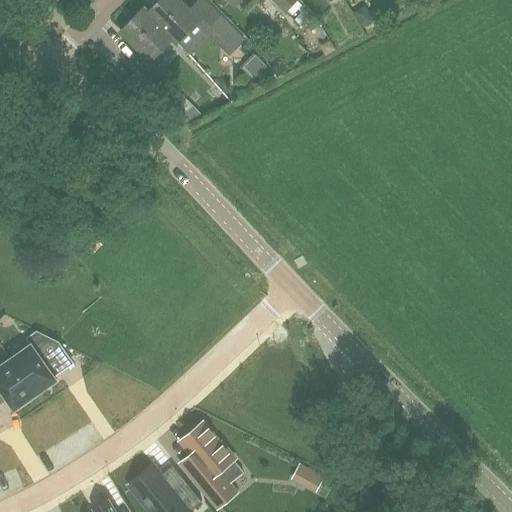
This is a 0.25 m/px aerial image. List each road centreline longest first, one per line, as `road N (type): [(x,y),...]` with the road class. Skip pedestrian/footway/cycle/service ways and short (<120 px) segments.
road 1 (residential): [(296,291),(130,439),(0,511)]
road 2 (tertiary): [(296,291),(167,149),(45,67)]
road 3 (tertiary): [(507,511),(296,291)]
